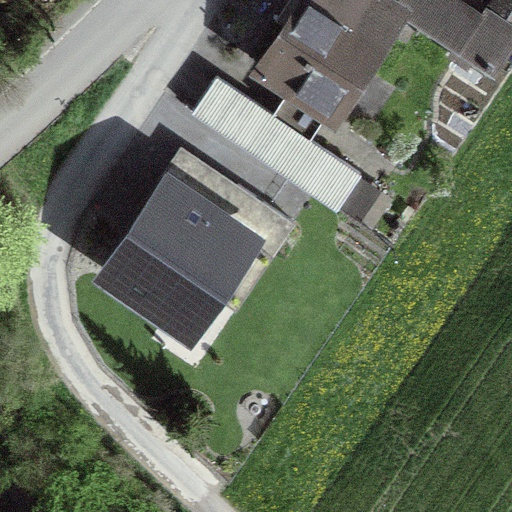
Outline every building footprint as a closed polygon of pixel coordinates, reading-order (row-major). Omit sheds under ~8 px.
[(380,38),(399,8),(386,0),(288,0),(279,15),(290,22),(262,65),(332,111),(380,38)] [(463,0),(386,0),(399,8),(490,68),(511,33),(511,25),(487,9),(484,13),(463,0)] [(511,0),(494,0),(491,6),(511,20),(511,0)] [(358,167),(214,74),(191,111),(335,204),(358,167)] [(191,330),(255,231),(171,177),(108,277),(191,330)]
